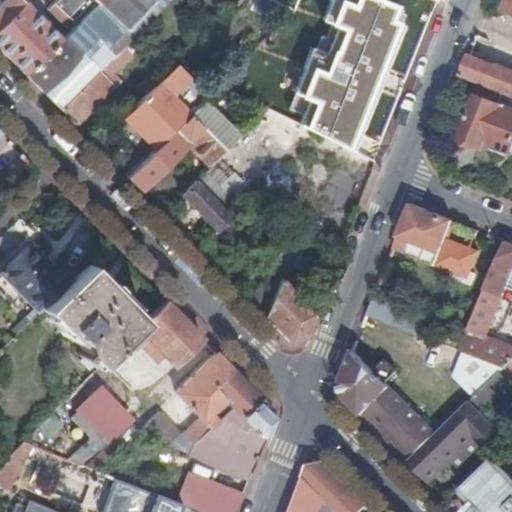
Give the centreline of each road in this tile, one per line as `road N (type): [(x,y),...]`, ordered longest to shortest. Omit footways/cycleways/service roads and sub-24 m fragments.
road 1 (residential): [(0,87),(313,405)]
road 2 (residential): [(313,405),(397,174)]
road 3 (residential): [(397,174),(465,0)]
road 4 (residential): [(313,405),(418,511)]
road 5 (residential): [(397,174),(511,220)]
